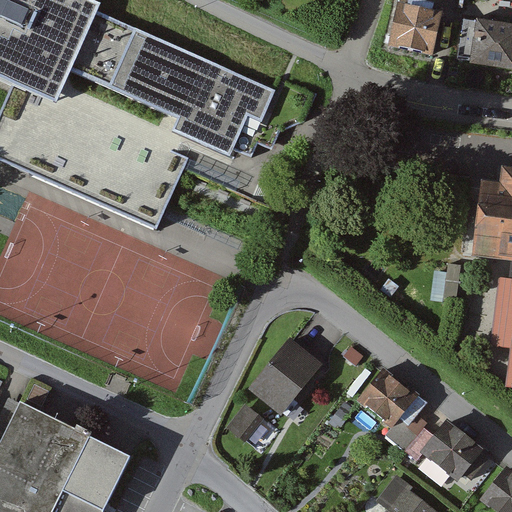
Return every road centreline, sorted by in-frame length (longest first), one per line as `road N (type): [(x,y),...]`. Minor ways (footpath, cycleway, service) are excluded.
road 1 (residential): [(511,452),(304,288),(273,287),(189,451)]
road 2 (residential): [(189,451),(171,431),(0,354)]
road 3 (residential): [(198,0),(350,72)]
road 4 (residential): [(350,72),(428,96),(511,107)]
